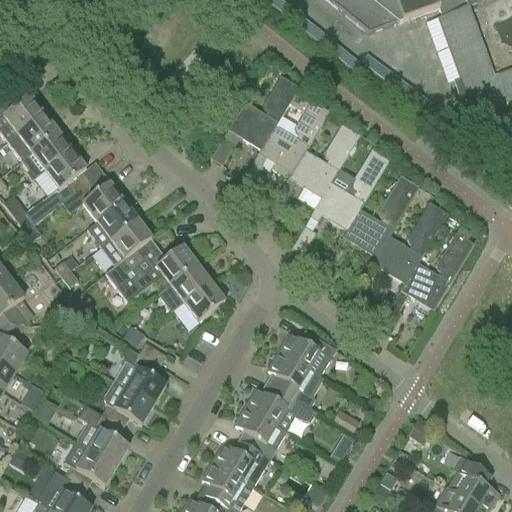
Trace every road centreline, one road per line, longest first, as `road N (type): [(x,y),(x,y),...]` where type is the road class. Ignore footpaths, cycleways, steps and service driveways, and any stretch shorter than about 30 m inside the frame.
road 1 (residential): [(271,283),(190,183),(51,66)]
road 2 (residential): [(271,283),(511,479)]
road 3 (residential): [(135,511),(271,283)]
